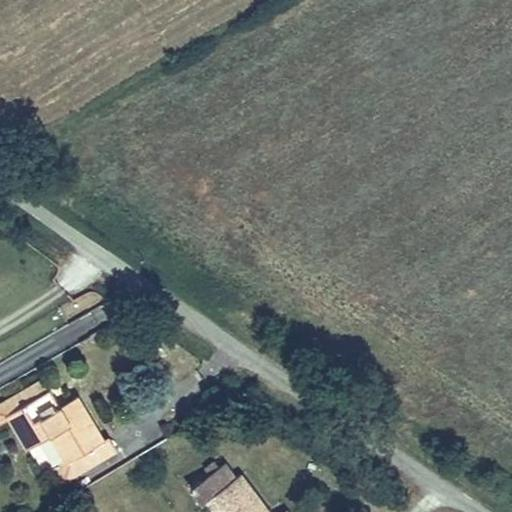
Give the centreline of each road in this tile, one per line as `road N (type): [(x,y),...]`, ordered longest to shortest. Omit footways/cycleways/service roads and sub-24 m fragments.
road 1 (unclassified): [(0,181),(177,311),(483,511)]
road 2 (unknown): [(0,375),(142,285)]
